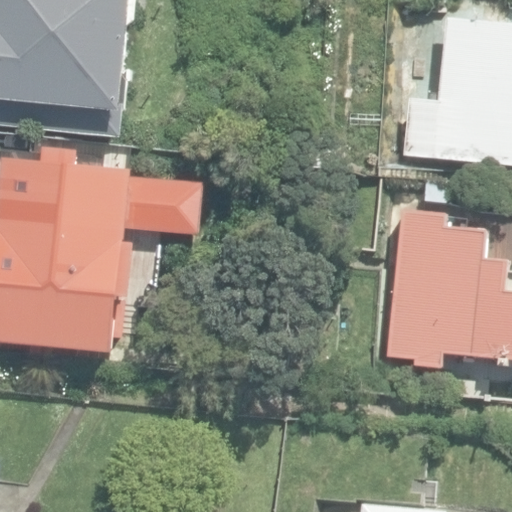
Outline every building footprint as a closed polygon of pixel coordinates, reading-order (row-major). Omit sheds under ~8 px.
[(0,0),(0,125),(126,137),(138,9),(139,0),(0,0)] [(411,155),(511,165),(511,23),(454,18),(446,100),(416,97),(411,155)] [(0,340),(120,353),(126,296),(135,297),(140,241),(131,240),(137,171),(83,166),(84,150),(48,147),(47,160),(6,156),(0,223),(0,340)] [(420,364),(447,367),(449,351),(511,357),(511,291),(510,291),(511,270),(511,261),(488,259),(491,230),(450,226),(451,214),(409,209),(393,355),(421,358),(420,364)] [(451,511),(451,510),(367,503),(366,511),(451,511)]
